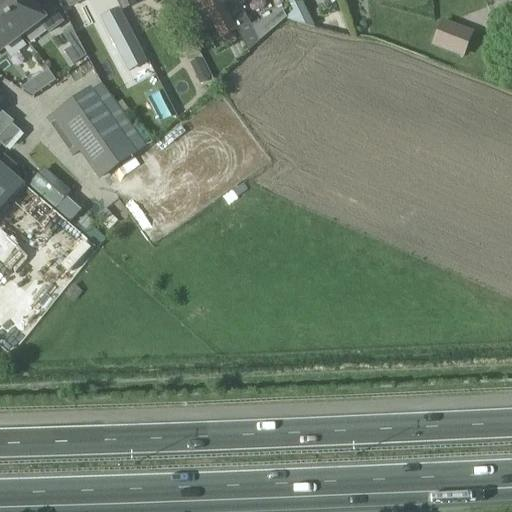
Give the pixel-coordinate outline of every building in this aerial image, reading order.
[(0,0),(0,7),(19,34),(41,18),(27,0),(0,0)] [(224,6),(225,6),(221,0),(200,0),(212,24),(214,23),(222,39),(237,32),(224,6)] [(287,20),(312,27),(313,27),(301,2),(292,7),(294,11),(287,18),(287,20)] [(0,47),(19,34),(0,7),(0,47)] [(100,18),(129,73),(148,63),(119,8),(100,18)] [(133,23),(144,44),(162,34),(151,13),(133,23)] [(472,34),(442,23),(434,44),(463,56),(472,34)] [(79,43),(73,31),(65,36),(72,48),(79,43)] [(36,79),(22,89),(33,96),(43,90),(36,79)] [(82,148),(124,118),(114,104),(101,86),(92,92),(91,90),(58,113),(82,148)] [(0,143),(7,149),(21,133),(12,125),(14,123),(0,110),(0,103),(0,104),(0,103),(0,143)] [(124,118),(82,148),(101,178),(136,154),(134,151),(144,145),(133,130),(132,130),(124,118)] [(0,207),(21,184),(0,164),(0,207)] [(73,223),(82,213),(66,199),(57,209),(73,223)]
